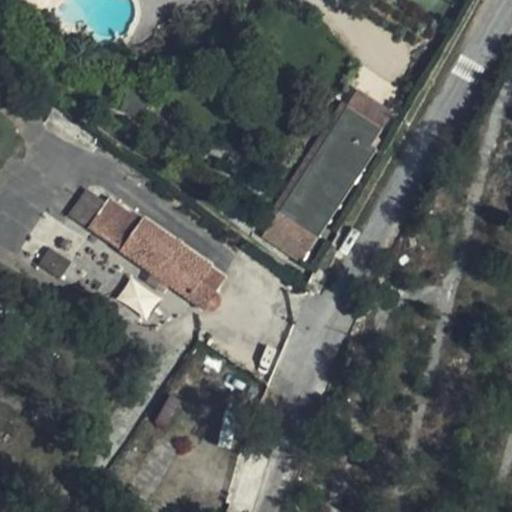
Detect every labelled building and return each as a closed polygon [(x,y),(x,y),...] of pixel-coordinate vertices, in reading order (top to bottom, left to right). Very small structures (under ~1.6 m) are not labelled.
[(357,91),(348,106),(382,129),(392,115),(357,91)] [(382,129),(348,106),(264,235),(302,262),(377,150),(371,146),(382,129)] [(86,228),(104,203),(87,191),(70,216),(86,228)] [(108,197),(86,228),(205,311),(207,312),(211,311),(215,310),(218,306),(220,301),(218,295),(216,292),(215,292),(200,281),(210,267),(211,265),(143,217),(141,221),(108,197)] [(59,278),(69,261),(50,248),(39,265),(59,278)] [(215,292),(224,277),(210,267),(200,281),(215,292)]
